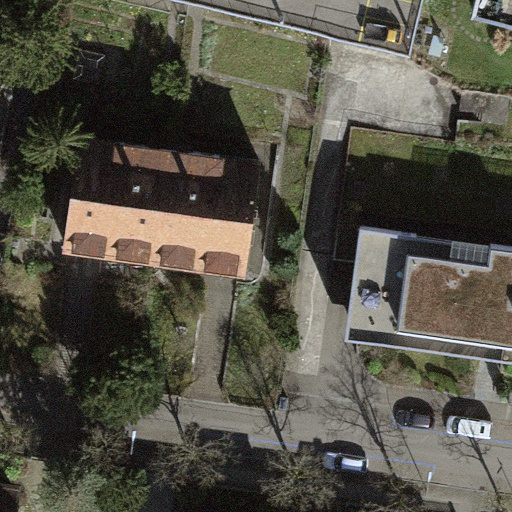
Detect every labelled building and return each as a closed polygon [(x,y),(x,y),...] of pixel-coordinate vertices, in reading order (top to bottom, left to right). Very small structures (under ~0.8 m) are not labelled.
[(511,0),(472,0),(471,9),(511,18),(511,0)] [(169,148),(77,135),(63,242),(98,247),(99,234),(157,241),(169,148)] [(254,159),(169,148),(157,241),(209,248),(206,266),(240,271),(254,159)] [(511,241),(490,238),(487,256),(415,245),(417,231),(362,222),(345,331),(511,356),(511,241)] [(0,482),(0,511),(10,511),(14,484),(0,482)]
